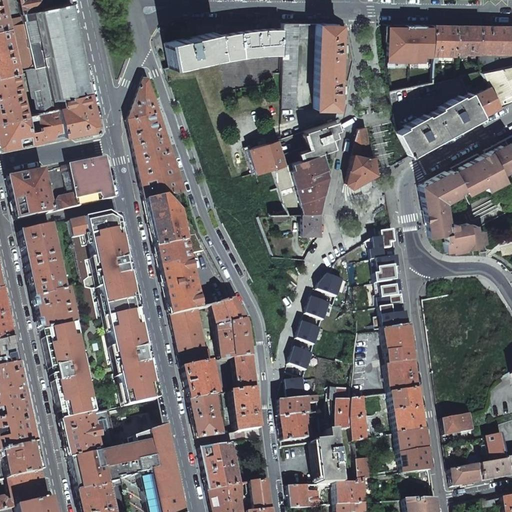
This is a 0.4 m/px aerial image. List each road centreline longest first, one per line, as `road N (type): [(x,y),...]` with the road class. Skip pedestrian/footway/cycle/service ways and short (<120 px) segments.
road 1 (residential): [(278,511),(255,320),(207,229),(142,44)]
road 2 (residential): [(114,139),(198,511)]
road 3 (residential): [(62,511),(0,224)]
road 4 (residential): [(442,500),(415,321),(413,284),(424,264)]
road 5 (residential): [(160,7),(357,10)]
road 6 (residential): [(357,10),(511,11)]
road 7 (residential): [(83,0),(109,120)]
